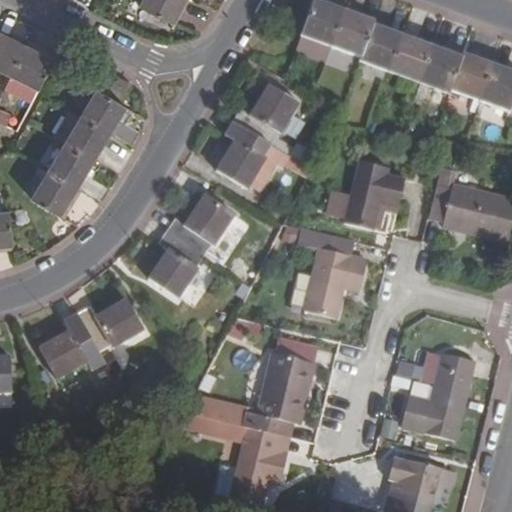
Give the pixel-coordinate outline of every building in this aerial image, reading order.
[(173,24),(185,0),(142,0),(138,8),(173,24)] [(314,2),(301,38),(332,49),(345,13),(329,7),(314,2)] [(345,13),(332,49),(361,60),(373,28),(374,24),(359,19),(345,13)] [(389,75),(403,39),(387,33),(373,28),(361,60),(359,64),(389,75)] [(0,72),(10,78),(25,47),(11,40),(0,34),(0,72)] [(417,44),(403,39),(389,75),(418,86),(432,49),(417,44)] [(38,92),(53,61),(39,54),(25,47),(10,78),(38,92)] [(448,97),(450,92),(462,60),(447,55),(432,49),(418,86),(448,97)] [(462,60),(450,92),(480,104),(494,66),(480,61),(464,55),(462,60)] [(494,66),(480,104),(509,114),(511,106),(511,72),(508,71),(494,66)] [(232,124),(270,147),(277,135),(280,136),(298,105),(268,88),(249,118),(240,112),(232,124)] [(96,91),(79,119),(109,137),(125,109),(96,91)] [(79,119),(63,147),(92,164),(109,137),(79,119)] [(270,147),(232,124),(224,136),(234,142),(216,173),(247,191),(265,161),(263,159),(270,147)] [(63,147),(47,173),(76,191),(92,164),(63,147)] [(406,178),(389,174),(390,170),(360,163),(345,225),(374,231),(380,205),(398,210),(406,178)] [(60,218),(76,191),(47,173),(30,200),(60,218)] [(437,187),(429,219),(443,223),(442,227),(508,243),(511,227),(511,200),(453,185),(451,190),(437,187)] [(166,233),(202,257),(210,246),(213,247),(233,217),(203,198),(184,227),(174,222),(166,233)] [(8,213),(0,213),(0,248),(12,247),(8,213)] [(354,241),(321,234),(300,228),(296,244),(317,249),(302,310),(336,319),(343,288),(359,292),(367,259),(351,255),(354,241)] [(202,257),(166,233),(158,245),(167,252),(148,281),(177,301),(197,271),(194,270),(202,257)] [(288,303),(303,307),(310,276),(296,272),(288,303)] [(89,308),(76,316),(98,354),(99,357),(143,333),(125,301),(95,318),(89,308)] [(54,382),(87,363),(85,361),(98,354),(76,316),(63,323),(68,333),(37,350),(54,382)] [(242,339),(251,322),(236,318),(227,333),(242,339)] [(279,357),(315,359),(316,346),(280,344),(279,357)] [(106,368),(99,357),(98,354),(85,361),(87,363),(93,375),(106,368)] [(402,429),(456,442),(476,362),(443,354),(432,401),(410,396),(402,429)] [(279,435),(289,438),(292,424),(300,425),(314,366),(271,357),(257,414),(216,405),(213,419),(242,427),(246,427),(279,435)] [(0,406),(11,406),(8,359),(0,359),(0,406)] [(186,412),(213,419),(216,405),(193,399),(186,412)] [(382,435),(391,438),(394,426),(384,423),(382,435)] [(275,450),(279,435),(246,427),(228,499),(261,507),(267,482),(279,485),(287,453),(275,450)] [(395,476),(394,482),(386,511),(430,511),(437,486),(441,469),(394,458),(390,475),(395,476)] [(450,472),(441,469),(437,486),(446,488),(450,472)]
